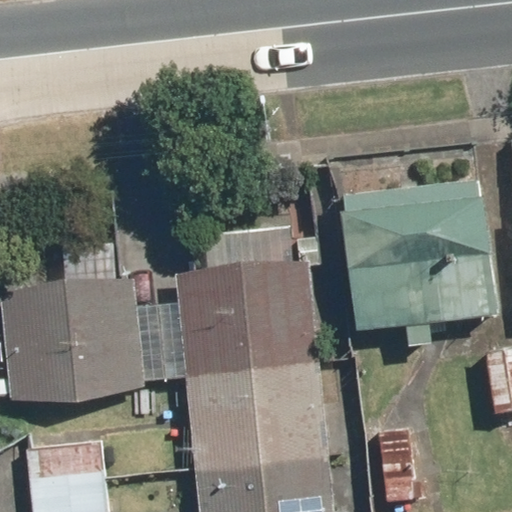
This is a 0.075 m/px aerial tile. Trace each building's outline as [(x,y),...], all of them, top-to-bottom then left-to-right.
[(334,196),(350,330),(495,312),(478,178),(334,196)] [(330,511),(308,259),(176,270),(197,511),(330,511)] [(6,287),(17,397),(147,385),(137,274),(6,287)] [(511,345),(477,351),(489,421),(511,417),(511,345)] [(384,433),(393,501),(422,497),(413,429),(384,433)] [(33,447),(38,511),(112,511),(106,440),(33,447)]
